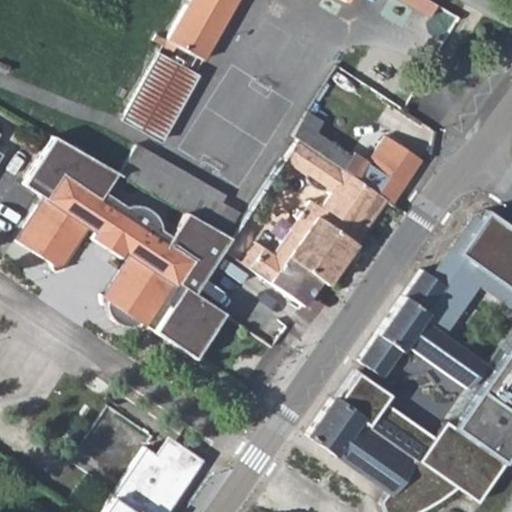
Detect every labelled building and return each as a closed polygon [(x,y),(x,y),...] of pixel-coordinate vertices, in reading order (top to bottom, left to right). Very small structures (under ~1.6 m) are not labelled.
[(184,0),(163,38),(198,58),(231,0),(184,0)] [(395,0),(420,14),(428,0),(427,0),(395,0)] [(117,117),(155,139),(192,74),(155,52),(117,117)] [(284,134),(289,138),(382,201),(388,205),(416,163),(382,139),(363,167),(348,156),(346,158),(315,137),(323,126),(301,111),(284,134)] [(278,155),(321,184),(314,194),(321,198),(314,208),(319,211),(317,213),(355,239),(367,221),(382,201),(289,138),(278,155)] [(44,193),(13,241),(46,264),(49,272),(59,270),(56,267),(79,233),(86,239),(117,259),(121,262),(96,300),(98,305),(103,304),(104,313),(108,319),(116,325),(125,327),(135,325),(136,330),(143,328),(188,358),(215,317),(186,295),(220,243),(199,231),(180,221),(160,253),(150,246),(147,234),(139,225),(126,221),(114,223),(92,208),(110,181),(44,142),(20,178),(44,193)] [(112,182),(154,205),(180,221),(199,231),(216,202),(130,152),(112,182)] [(272,165),(296,181),(301,189),(310,194),(314,194),(321,184),(278,155),(272,165)] [(248,262),(301,300),(316,279),(324,284),(355,239),(317,213),(319,211),(314,208),(311,212),(302,205),(294,216),(290,213),(286,220),(289,222),(265,257),(255,250),(248,262)] [(511,229),(487,212),(435,281),(419,269),(354,361),(422,408),(433,391),(414,377),(411,381),(406,377),(418,358),(464,390),(483,365),(441,337),(477,288),(511,312),(511,229)] [(80,247),(111,268),(117,259),(86,239),(80,247)] [(242,258),(248,262),(255,250),(250,247),(242,258)] [(236,267),(242,270),(248,262),(242,258),(236,267)] [(242,270),(258,281),(297,307),(301,300),(248,262),(242,270)] [(249,344),(276,365),(294,343),(267,323),(249,344)] [(511,339),(450,429),(499,463),(511,444),(511,339)] [(328,397),(302,435),(385,491),(377,502),(381,511),(424,511),(425,511),(440,501),(452,487),(473,502),(499,463),(450,429),(441,422),(430,438),(380,403),(386,394),(362,378),(352,393),(343,386),(333,400),(328,397)] [(3,457),(25,474),(42,450),(18,434),(3,457)] [(152,454),(181,474),(177,479),(184,483),(199,460),(165,436),(152,454)] [(137,455),(177,479),(181,474),(152,454),(142,447),(137,455)] [(113,489),(143,511),(151,511),(157,505),(177,479),(137,455),(122,475),(113,489)] [(157,505),(165,510),(184,483),(177,479),(157,505)] [(97,511),(143,511),(113,489),(97,511)] [(251,508),(257,511),(295,511),(263,491),(251,508)] [(499,495),(486,511),(495,511),(504,499),(499,495)]
